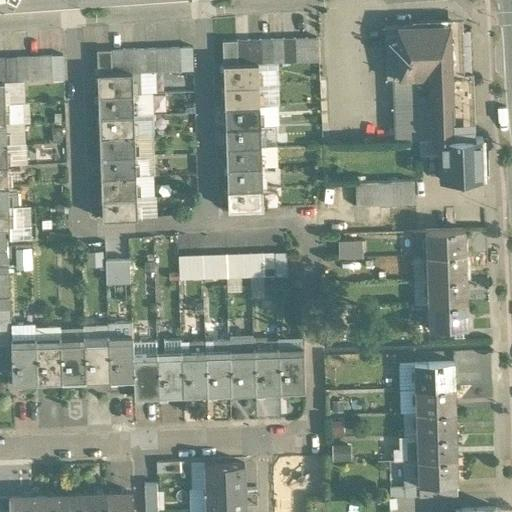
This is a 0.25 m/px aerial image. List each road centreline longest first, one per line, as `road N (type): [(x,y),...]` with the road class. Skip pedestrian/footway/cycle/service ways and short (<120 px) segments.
road 1 (residential): [(209,225),(81,229),(68,1)]
road 2 (residential): [(209,225),(286,223),(307,243),(313,424),(302,440),(264,445)]
road 3 (residential): [(264,445),(0,451)]
road 4 (residential): [(201,0),(209,225)]
